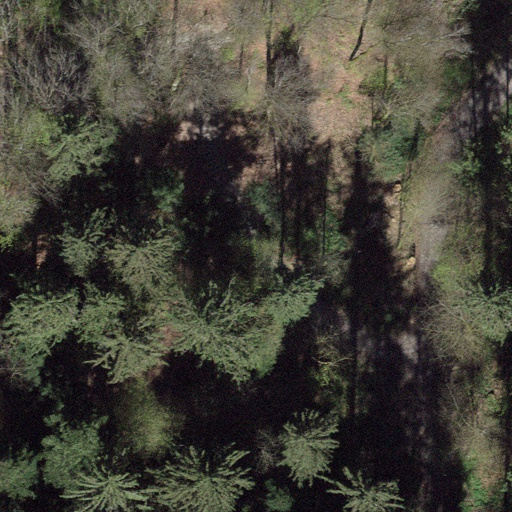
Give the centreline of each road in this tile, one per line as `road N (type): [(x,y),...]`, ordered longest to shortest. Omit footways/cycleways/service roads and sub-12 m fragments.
road 1 (track): [(425,331),(439,176),(464,101),(511,48)]
road 2 (track): [(436,511),(425,331)]
